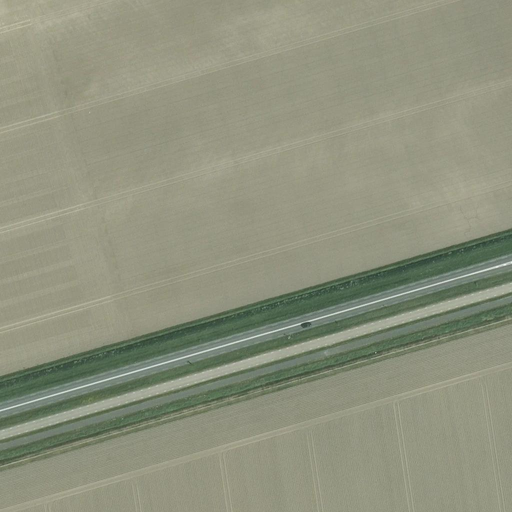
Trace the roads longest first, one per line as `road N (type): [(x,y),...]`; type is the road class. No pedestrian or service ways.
road 1 (primary): [(511,261),(0,409)]
road 2 (unclassified): [(0,435),(511,288)]
